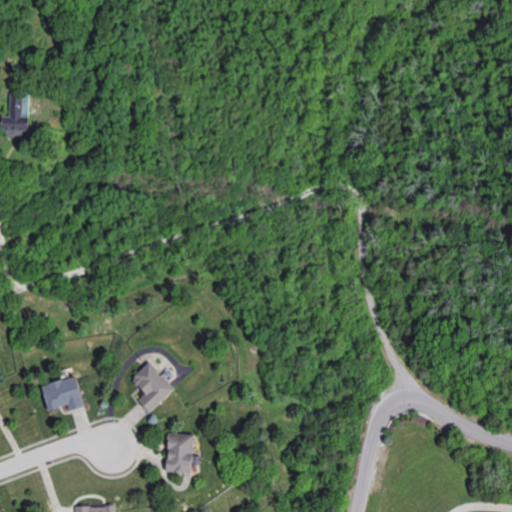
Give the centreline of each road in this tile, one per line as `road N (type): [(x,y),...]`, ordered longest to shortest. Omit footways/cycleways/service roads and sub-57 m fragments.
road 1 (residential): [(328,182),(0,295)]
road 2 (residential): [(416,400),(369,302),(359,201),(328,182)]
road 3 (residential): [(511,440),(426,403),(395,404),(376,433),(359,511)]
road 4 (residential): [(328,182),(340,63),(309,0)]
